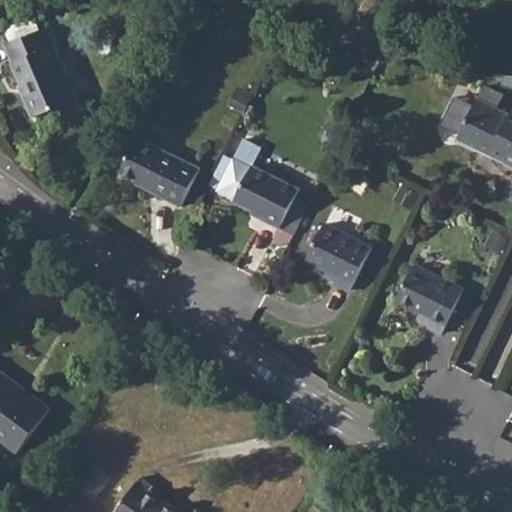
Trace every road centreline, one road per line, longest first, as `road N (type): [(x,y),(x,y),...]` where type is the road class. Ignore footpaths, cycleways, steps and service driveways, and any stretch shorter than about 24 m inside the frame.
road 1 (unclassified): [(507,511),(342,424),(0,183)]
road 2 (unknown): [(438,477),(511,334)]
